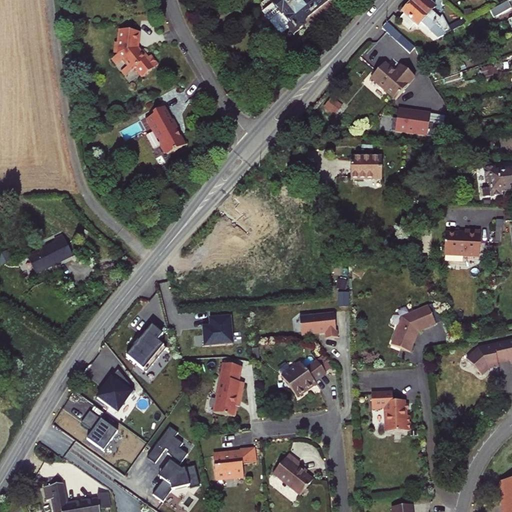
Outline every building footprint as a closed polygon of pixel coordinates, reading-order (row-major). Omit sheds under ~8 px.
[(264,12),(272,22),(282,34),(290,28),(295,34),(306,25),(303,21),(330,0),(277,0),(276,2),(264,12)] [(428,0),(413,0),(411,2),(446,33),(451,31),(443,15),(440,18),(430,9),(434,6),(428,0)] [(511,10),(511,0),(509,1),(499,7),(491,11),(495,19),(511,10)] [(431,27),(441,36),(446,33),(411,2),(403,12),(404,13),(399,18),(409,27),(414,22),(418,25),(421,22),(430,29),(431,27)] [(416,47),(387,23),(382,28),(411,53),(416,47)] [(138,33),(118,31),(117,44),(114,47),(114,53),(117,56),(131,73),(135,69),(142,78),(158,65),(150,55),(147,58),(137,48),(138,33)] [(131,73),(117,56),(111,61),(125,78),(131,73)] [(396,99),(416,77),(402,65),(396,72),(385,63),(372,78),(396,99)] [(427,70),(430,77),(436,74),(433,67),(427,70)] [(333,97),(326,108),(338,115),(345,104),(333,97)] [(163,108),(162,109),(170,121),(171,121),(163,108)] [(185,147),(176,132),(177,131),(178,130),(173,122),(171,121),(170,121),(162,109),(152,115),(153,117),(145,122),(156,141),(158,140),(160,143),(159,147),(164,155),(168,156),(185,147)] [(394,119),(392,131),(431,137),(433,125),(429,124),(431,115),(399,110),(397,120),(394,119)] [(186,146),(177,131),(176,132),(185,147),(186,146)] [(382,179),(382,157),(351,157),(352,179),(382,179)] [(500,193),(511,191),(511,171),(497,173),(496,170),(486,171),(484,175),(486,184),(489,183),(491,197),(500,196),(500,193)] [(263,229),(251,256),(271,266),(291,224),(261,210),(254,225),(263,229)] [(444,232),(443,255),(477,257),(479,231),(463,230),(463,233),(444,232)] [(56,242),(27,257),(36,274),(73,255),(62,235),(55,238),(56,242)] [(401,317),(390,344),(409,352),(415,332),(435,324),(427,306),(401,317)] [(335,313),(300,317),(301,334),(326,332),(327,338),(337,337),(335,313)] [(231,316),(210,318),(211,326),(204,327),(206,346),(234,343),(231,316)] [(136,346),(128,356),(148,372),(168,348),(159,340),(165,334),(153,324),(143,335),(144,336),(140,341),(139,340),(135,346),(136,346)] [(511,340),(492,345),(494,354),(485,356),(487,369),(489,368),(498,366),(497,363),(510,360),(511,363),(511,340)] [(482,375),(487,369),(485,356),(494,354),(492,345),(478,348),(467,359),(482,375)] [(281,377),(297,398),(308,391),(306,389),(311,385),(313,387),(316,385),(314,383),(326,375),(316,362),(305,370),(300,363),(281,377)] [(213,412),(235,417),(236,407),(238,397),(241,397),(244,383),(239,382),(242,367),(224,364),(213,412)] [(95,399),(116,414),(132,390),(116,370),(105,385),(101,391),(95,399)] [(392,393),(371,394),(371,409),(385,407),(386,429),(388,431),(410,431),(409,415),(405,416),(405,400),(392,401),(392,393)] [(90,412),(82,424),(93,432),(87,440),(106,453),(112,444),(111,443),(119,432),(90,412)] [(170,426),(148,457),(156,463),(166,449),(169,451),(168,453),(173,457),(159,476),(164,480),(153,495),(164,502),(172,489),(190,485),(190,488),(200,486),(195,465),(182,469),(179,466),(188,454),(180,448),(184,443),(175,437),(179,432),(170,426)] [(214,452),(216,475),(243,473),(242,463),(257,461),(255,447),(241,448),(241,452),(242,455),(233,456),(233,453),(232,450),(214,452)] [(299,462),(289,454),(273,473),(300,495),(313,478),(297,465),(299,462)] [(511,511),(511,479),(503,482),(506,511),(511,511)] [(63,484),(47,487),(49,500),(53,499),(55,511),(100,511),(100,510),(111,508),(108,492),(98,494),(99,499),(67,505),(63,484)] [(405,511),(404,503),(385,506),(385,511),(405,511)]
